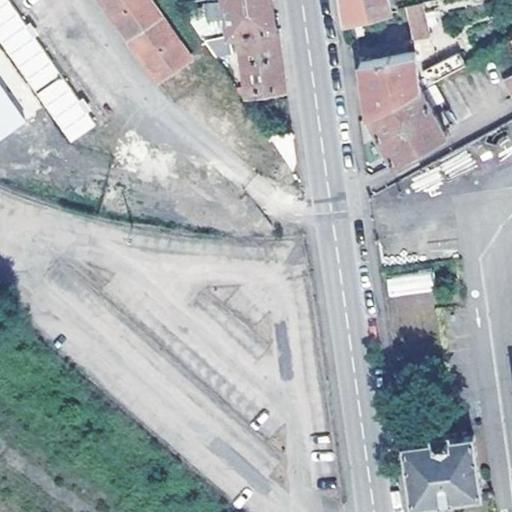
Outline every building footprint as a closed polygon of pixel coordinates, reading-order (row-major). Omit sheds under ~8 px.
[(0,0),(0,38),(66,145),(93,128),(13,0),(0,0)] [(192,60),(151,0),(94,0),(153,87),(192,60)] [(286,85),(273,0),(223,0),(227,34),(237,34),(246,97),(262,95),(261,88),(286,85)] [(390,0),(342,0),(347,23),(393,11),(390,0)] [(218,1),(204,3),(209,33),(223,31),(218,1)] [(421,3),(404,8),(413,41),(430,36),(421,3)] [(225,35),(208,40),(213,57),(229,53),(225,35)] [(462,67),(460,64),(464,62),(460,55),(449,62),(447,57),(417,74),(415,51),(361,61),(369,115),(420,88),(462,67)] [(420,88),(369,115),(396,162),(447,135),(420,88)] [(285,152),(298,167),(293,133),(272,136),(285,152)] [(298,167),(285,152),(271,163),(282,177),(298,167)] [(435,338),(436,274),(390,273),(389,337),(435,338)] [(484,497),(474,434),(453,436),(452,431),(436,433),(436,439),(406,443),(415,507),(484,497)]
